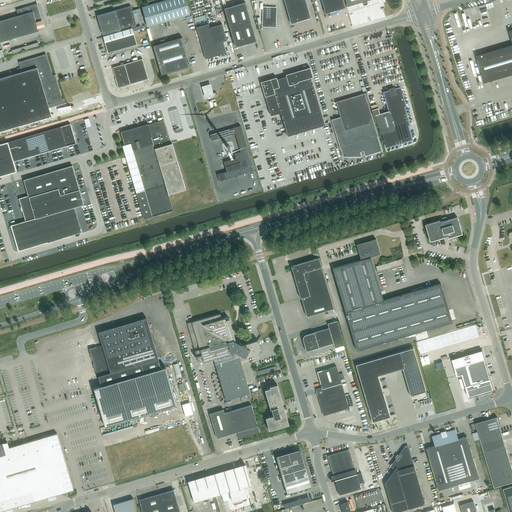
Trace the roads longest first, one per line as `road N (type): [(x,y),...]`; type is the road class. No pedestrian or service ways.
road 1 (secondary): [(455,168),(106,271)]
road 2 (unclassified): [(108,104),(417,13)]
road 3 (unclassified): [(58,510),(311,432)]
road 4 (unknown): [(277,316),(253,323),(236,281),(178,297),(204,405)]
road 5 (unclassified): [(311,432),(374,438),(511,399)]
road 6 (secondary): [(264,227),(457,176)]
road 7 (unclassified): [(511,399),(472,262),(480,215)]
road 8 (unclassified): [(311,432),(259,256)]
road 9 (secondary): [(417,13),(460,158)]
road 10 (secondary): [(98,289),(238,235)]
road 11 (secondary): [(468,155),(426,11)]
road 12 (unknown): [(473,215),(444,213),(416,227),(425,250),(472,262)]
